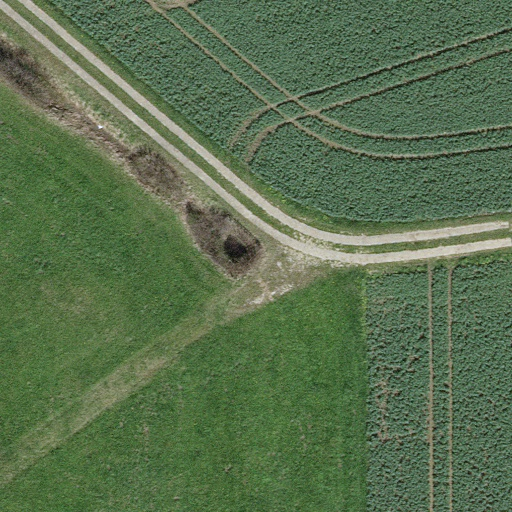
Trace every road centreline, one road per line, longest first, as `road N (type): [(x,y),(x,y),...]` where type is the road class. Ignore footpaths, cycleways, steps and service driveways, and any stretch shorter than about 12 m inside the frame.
road 1 (track): [(0,471),(224,318),(332,269),(511,241)]
road 2 (track): [(0,29),(332,269)]
